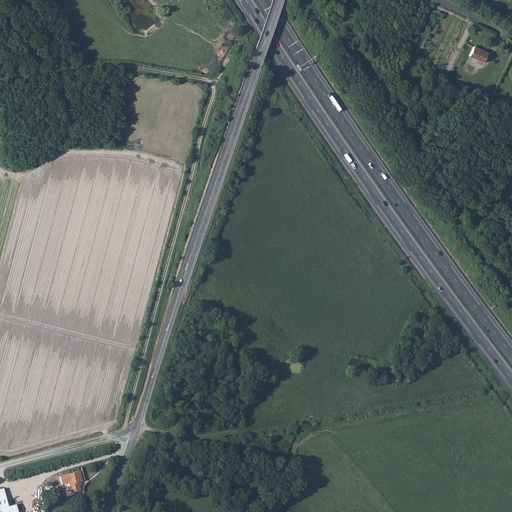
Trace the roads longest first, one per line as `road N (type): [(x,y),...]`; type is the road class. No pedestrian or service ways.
road 1 (track): [(26,511),(29,489),(47,473),(117,454),(214,87),(101,66),(0,82)]
road 2 (motorway): [(245,0),(511,379)]
road 3 (secondary): [(133,438),(277,0)]
road 4 (motorway): [(511,354),(263,0)]
road 5 (unclassified): [(0,466),(108,437),(133,438)]
